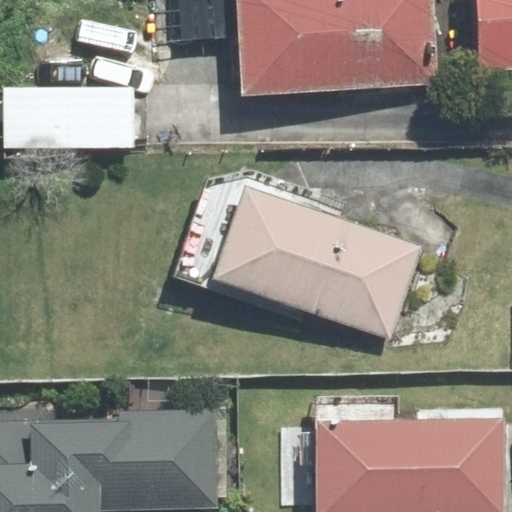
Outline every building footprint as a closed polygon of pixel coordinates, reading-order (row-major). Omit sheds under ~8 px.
[(421,0),(217,0),(225,101),(427,86),(421,0)] [(511,0),(453,0),(460,77),(511,73),(511,0)] [(121,95),(0,95),(0,151),(121,150),(121,95)] [(408,254),(224,197),(196,285),(381,342),(408,254)] [(150,425),(0,428),(0,511),(190,511),(211,511),(208,414),(150,416),(150,425)] [(490,511),(488,428),(282,434),(284,495),(296,495),(296,511),(490,511)]
